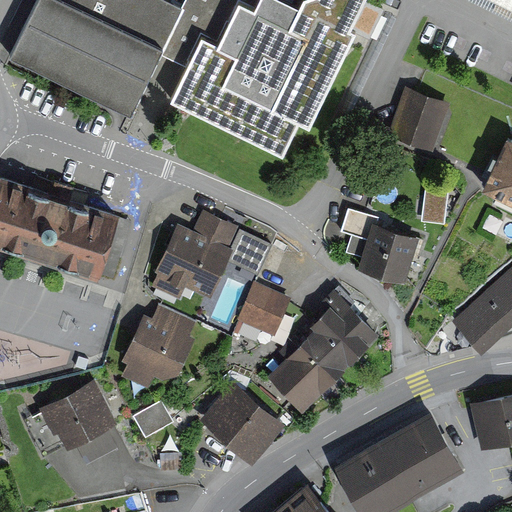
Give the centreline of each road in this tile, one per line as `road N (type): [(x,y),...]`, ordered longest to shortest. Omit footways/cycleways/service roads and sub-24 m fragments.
road 1 (residential): [(421,386),(392,313),(306,231),(225,188),(11,112)]
road 2 (tertiary): [(224,511),(252,483),(421,386)]
